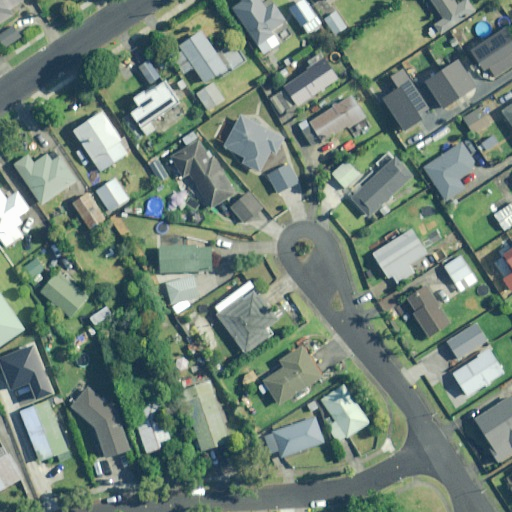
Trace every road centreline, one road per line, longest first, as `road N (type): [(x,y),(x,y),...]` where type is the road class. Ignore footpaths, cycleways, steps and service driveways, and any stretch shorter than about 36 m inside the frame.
road 1 (residential): [(434,446),(329,493),(204,499),(136,511)]
road 2 (residential): [(304,247),(434,446)]
road 3 (tertiary): [(0,97),(143,0)]
